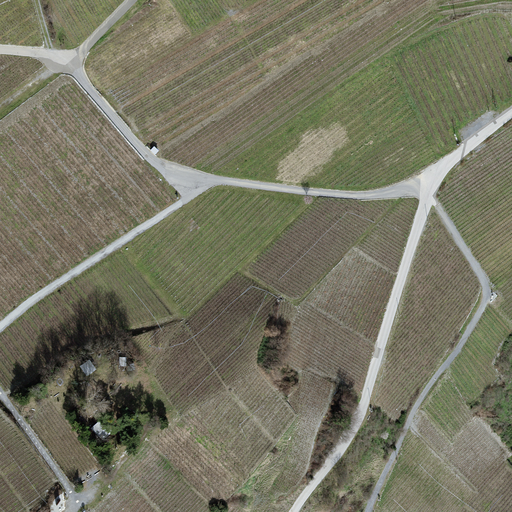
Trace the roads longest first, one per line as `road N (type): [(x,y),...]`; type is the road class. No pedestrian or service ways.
road 1 (unclassified): [(424,183),(378,194),(307,191),(197,177),(153,159),(74,65),(132,0)]
road 2 (track): [(424,183),(486,293),(415,405),(367,511)]
road 3 (unclassified): [(294,511),(363,406),(424,183)]
road 4 (track): [(197,177),(184,199),(0,326)]
road 5 (track): [(0,393),(75,500)]
